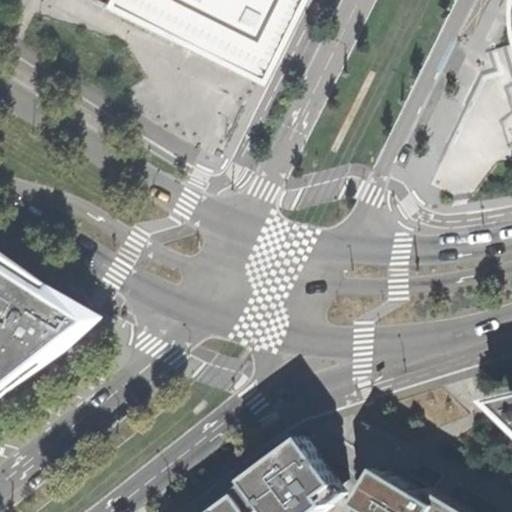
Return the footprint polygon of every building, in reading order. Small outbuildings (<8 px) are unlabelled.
[(287,0),(93,0),(82,22),(239,97),(287,0)] [(0,384),(48,347),(86,318),(35,286),(0,264),(0,384)] [(511,398),(500,402),(511,412),(511,398)] [(232,491),(204,511),(333,511),(363,491),(310,430),(232,491)] [(470,511),(395,473),(370,511),(470,511)]
